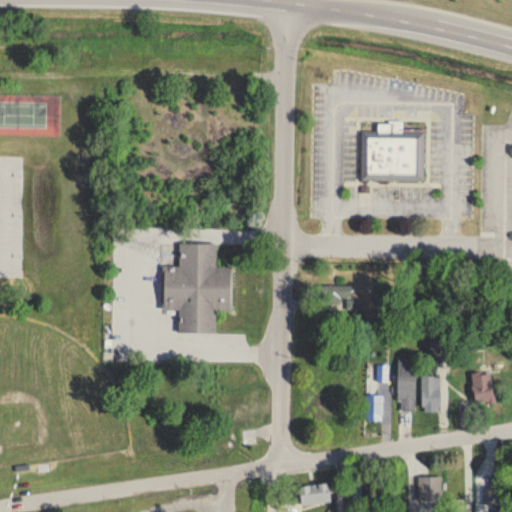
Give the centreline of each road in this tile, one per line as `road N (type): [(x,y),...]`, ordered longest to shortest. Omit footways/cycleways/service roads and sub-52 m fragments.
road 1 (residential): [(0,510),(511,433)]
road 2 (residential): [(291,1),(276,511)]
road 3 (trunk): [(291,1),(511,44)]
road 4 (trunk): [(367,12),(419,8),(511,31)]
